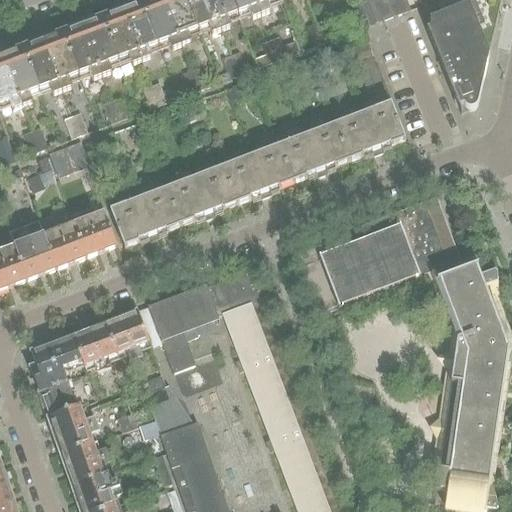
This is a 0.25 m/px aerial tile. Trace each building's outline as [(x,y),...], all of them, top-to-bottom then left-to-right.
[(163,0),(153,0),(142,4),(158,45),(168,41),(171,49),(181,45),(176,32),(173,33),(172,29),(177,27),(175,22),(172,23),(163,0)] [(188,33),(198,30),(186,0),(163,0),(172,23),(175,22),(177,27),(172,29),(173,33),(176,32),(181,45),(191,41),(188,33)] [(208,0),(186,0),(198,30),(208,26),(211,34),(221,30),(216,18),(219,17),(217,12),(211,14),(209,10),(212,9),(208,0)] [(228,19),(237,15),(231,0),(208,0),(212,9),(209,10),(211,14),(217,12),(219,17),(216,18),(221,30),(231,26),(228,19)] [(231,0),(237,15),(247,11),(250,19),(261,15),(256,3),(253,4),(252,0),(231,0)] [(256,3),(261,15),(270,12),(267,4),(276,0),(252,0),(253,4),(256,3)] [(383,24),(375,4),(373,0),(354,7),(356,12),(364,32),(383,24)] [(383,24),(397,19),(389,0),(386,0),(375,4),(383,24)] [(405,0),(389,0),(397,19),(411,14),(405,0)] [(431,0),(420,0),(423,8),(430,6),(431,0)] [(484,25),(474,0),(447,0),(443,18),(430,23),(432,31),(427,33),(461,117),(473,113),(474,112),(475,111),(476,110),(477,109),(477,108),(489,58),(477,28),(484,25)] [(142,4),(123,12),(133,38),(135,38),(137,42),(133,43),(134,48),(137,47),(142,60),(152,56),(149,49),(158,45),(142,4)] [(123,12),(102,20),(118,61),(129,56),(132,64),(142,60),(137,47),(134,48),(133,43),(137,42),(135,38),(133,38),(123,12)] [(356,35),(364,32),(356,12),(348,15),(356,35)] [(102,20),(82,27),(93,53),(95,53),(97,58),(92,59),(94,63),(97,62),(102,76),(112,72),(109,64),(118,61),(102,20)] [(316,27),(323,47),(331,44),(324,24),(316,27)] [(82,27),(63,35),(78,76),(89,72),(92,79),(102,76),(97,62),(94,63),(92,59),(97,58),(95,53),(93,53),(82,27)] [(315,50),(323,47),(316,27),(307,30),(315,50)] [(63,35),(43,42),(53,69),(51,70),(53,75),(57,73),(59,77),(57,78),(61,91),(73,87),(70,79),(78,76),(63,35)] [(280,41),(272,44),(279,64),(298,56),(294,45),(283,49),(280,41)] [(53,95),(61,91),(57,78),(59,77),(57,73),(53,75),(51,70),(53,69),(43,42),(22,50),(38,91),(50,87),(53,95)] [(272,67),(279,64),(272,44),(264,47),(272,67)] [(368,47),(349,54),(354,66),(373,59),(368,47)] [(30,94),(38,91),(22,50),(3,58),(13,85),(16,84),(18,89),(12,90),(14,95),(17,94),(22,106),(33,102),(30,94)] [(241,56),(232,59),(240,79),(248,75),(241,56)] [(12,110),(22,106),(17,94),(14,95),(12,90),(18,89),(16,84),(13,85),(3,58),(0,58),(0,105),(9,102),(12,110)] [(231,82),(240,79),(232,59),(224,62),(231,82)] [(293,68),(285,71),(289,81),(296,78),(293,68)] [(192,75),(200,94),(209,91),(201,71),(192,75)] [(191,97),(200,94),(192,75),(184,78),(191,97)] [(151,90),(159,109),(167,106),(160,87),(151,90)] [(150,112),(159,109),(151,90),(143,93),(150,112)] [(238,90),(226,94),(230,105),(242,101),(238,90)] [(120,101),(112,105),(119,125),(128,122),(120,101)] [(111,128),(119,125),(112,105),(103,108),(111,128)] [(391,106),(334,128),(348,165),(363,160),(362,158),(370,155),(372,160),(374,160),(373,159),(381,156),(381,157),(382,156),(380,151),(388,148),(389,150),(405,144),(391,106)] [(189,124),(195,122),(193,115),(186,118),(189,124)] [(73,119),(80,139),(88,137),(81,116),(73,119)] [(72,142),(80,139),(73,119),(65,122),(72,142)] [(334,128),(278,150),(292,187),(307,181),(306,179),(314,176),(316,182),(318,181),(317,180),(325,177),(325,178),(326,178),(324,172),(333,169),(334,171),(348,165),(334,128)] [(40,133),(33,136),(38,149),(40,155),(47,152),(40,133)] [(38,149),(33,136),(24,139),(29,152),(38,149)] [(112,136),(85,147),(87,152),(106,144),(108,150),(116,146),(112,136)] [(3,169),(15,164),(8,143),(0,146),(0,159),(2,166),(3,169)] [(277,192),(292,187),(278,150),(222,171),(236,208),(251,202),(250,200),(258,197),(261,203),(262,202),(261,201),(269,198),(270,199),(271,199),(269,193),(277,190),(277,192)] [(222,214),(236,208),(222,171),(166,192),(181,229),(196,223),(195,221),(202,219),(204,224),(206,224),(206,223),(214,219),(214,221),(216,220),(213,214),(221,211),(222,214)] [(23,180),(20,172),(5,178),(8,186),(23,180)] [(43,189),(39,178),(27,182),(31,194),(43,189)] [(166,235),(181,229),(166,192),(110,214),(124,251),(139,246),(138,243),(147,240),(149,246),(150,245),(149,244),(158,241),(158,242),(159,242),(157,236),(165,233),(166,235)] [(462,344),(456,346),(436,492),(446,493),(444,507),(382,500),(386,509),(403,511),(485,511),(486,510),(498,511),(493,486),(511,351),(511,350),(511,336),(499,304),(497,274),(482,280),(478,268),(464,273),(436,201),(361,230),(366,241),(319,259),(339,310),(435,274),(462,344)] [(104,216),(74,227),(86,261),(116,250),(104,216)] [(86,261),(74,227),(44,239),(56,272),(86,261)] [(44,239),(14,250),(26,284),(56,272),(44,239)] [(0,293),(26,284),(14,250),(0,255),(0,293)] [(337,511),(258,304),(255,295),(248,275),(207,291),(205,288),(204,288),(204,289),(150,310),(149,309),(148,310),(174,378),(197,370),(183,335),(225,319),(297,511),(337,511)] [(102,328),(114,359),(150,346),(137,314),(102,328)] [(84,370),(114,359),(102,328),(67,341),(76,366),(82,364),(84,370)] [(58,360),(62,371),(76,366),(67,341),(32,355),(36,369),(58,360)] [(39,396),(67,385),(62,371),(58,360),(36,369),(31,371),(39,396)] [(159,380),(153,382),(150,389),(152,394),(163,389),(159,380)] [(39,396),(48,421),(49,421),(49,420),(76,410),(67,385),(39,396)] [(170,403),(164,389),(145,397),(150,411),(170,403)] [(150,411),(145,397),(142,391),(136,393),(144,413),(150,411)] [(126,403),(129,410),(137,408),(134,401),(126,403)] [(144,429),(137,408),(129,410),(131,417),(118,422),(123,436),(144,429)] [(153,418),(150,411),(144,413),(147,421),(153,418)] [(50,425),(61,458),(93,447),(82,413),(50,425)] [(149,428),(155,425),(153,418),(147,421),(149,428)] [(155,425),(149,428),(143,430),(153,458),(163,455),(184,511),(226,511),(198,427),(161,440),(155,425)] [(61,458),(72,490),(105,478),(93,447),(61,458)] [(173,487),(163,459),(155,461),(165,490),(173,487)] [(72,490),(79,511),(108,511),(116,510),(105,478),(72,490)] [(0,485),(0,511),(16,511),(7,484),(0,485)] [(181,511),(175,494),(167,496),(172,511),(181,511)]
